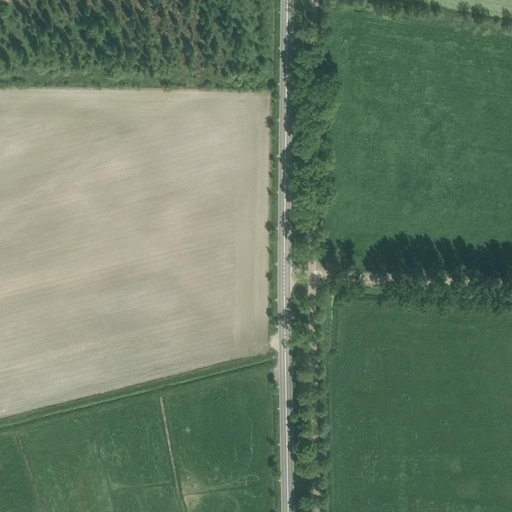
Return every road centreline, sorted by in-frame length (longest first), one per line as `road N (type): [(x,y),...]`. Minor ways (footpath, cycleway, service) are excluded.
road 1 (secondary): [(288,0),(289,511)]
road 2 (track): [(511,284),(285,275)]
